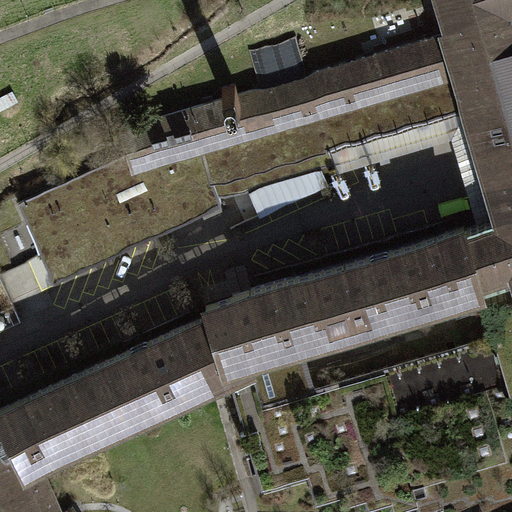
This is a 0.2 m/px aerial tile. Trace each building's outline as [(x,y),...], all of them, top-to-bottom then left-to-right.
[(511,0),(431,0),(441,32),(463,108),(495,217),(511,274),(511,275),(511,0)] [(115,127),(123,154),(128,172),(199,151),(208,182),(463,108),(441,32),(115,127)] [(128,172),(123,154),(14,202),(48,277),(217,202),(208,182),(199,151),(128,172)] [(511,274),(495,217),(461,227),(460,225),(202,300),(205,312),(0,404),(0,423),(12,450),(18,463),(32,457),(34,462),(224,375),(248,364),(247,355),(293,342),(477,289),(478,289),(477,284),(511,274)] [(511,511),(511,275),(511,274),(477,284),(478,289),(477,289),(491,337),(307,390),(293,342),(247,355),(248,364),(224,375),(241,409),(237,410),(242,430),(237,431),(242,447),(247,445),(259,486),(305,472),(313,500),(336,494),(339,503),(362,497),(365,506),(388,500),(391,509),(414,502),(417,511),(440,506),(441,511),(452,511),(465,508),(466,511),(487,511),(491,511),(511,511)] [(0,508),(1,511),(56,511),(34,462),(32,457),(18,463),(12,450),(0,455),(0,508)]
